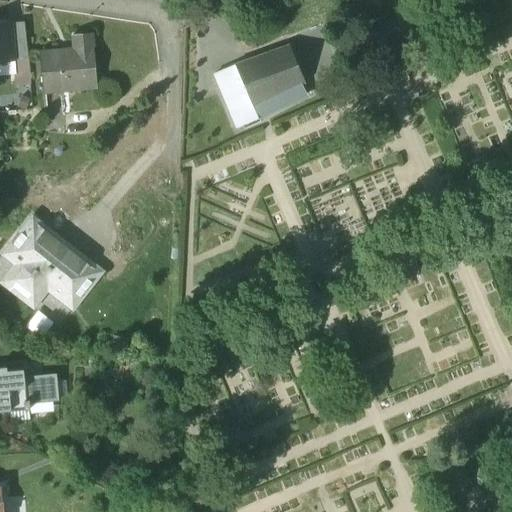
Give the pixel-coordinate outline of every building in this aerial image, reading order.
[(10,21),(0,22),(0,61),(12,61),(13,61),(13,59),(10,21)] [(73,50),(39,53),(43,92),(96,87),(91,34),(72,36),(73,50)] [(289,46),(236,65),(214,75),(236,128),(306,96),(300,84),(304,82),(289,46)] [(27,58),(13,59),(13,61),(12,61),(15,86),(30,84),(27,58)] [(51,236),(31,221),(2,258),(15,267),(1,285),(33,309),(53,283),(79,301),(100,274),(50,237),(51,236)] [(0,411),(10,411),(6,371),(5,367),(0,367),(0,411)] [(55,374),(23,377),(22,370),(6,371),(10,411),(29,410),(28,404),(58,401),(55,374)] [(199,485),(179,493),(186,511),(190,511),(207,505),(199,485)]
